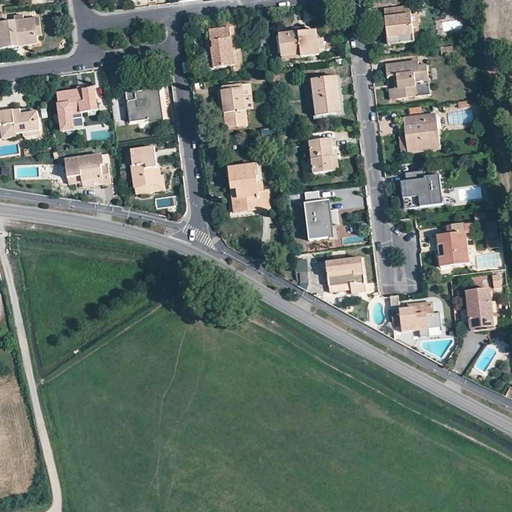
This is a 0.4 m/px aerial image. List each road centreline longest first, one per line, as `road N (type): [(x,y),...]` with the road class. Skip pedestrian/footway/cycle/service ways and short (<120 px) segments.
road 1 (tertiary): [(197,255),(511,425)]
road 2 (track): [(54,511),(57,484),(3,257),(0,212)]
road 3 (residential): [(351,0),(383,232)]
road 4 (residential): [(177,48),(202,238),(197,255)]
road 5 (tertiary): [(0,209),(167,240),(197,255)]
road 6 (residential): [(174,15),(300,0)]
